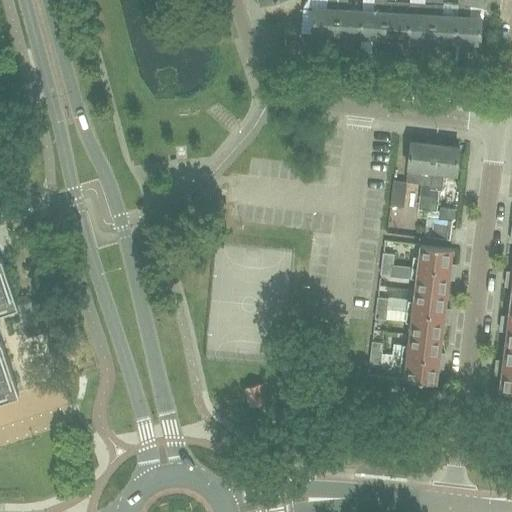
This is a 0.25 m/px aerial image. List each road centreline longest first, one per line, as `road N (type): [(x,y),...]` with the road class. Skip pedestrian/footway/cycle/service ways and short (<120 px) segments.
road 1 (secondary): [(21,0),(150,481)]
road 2 (secondary): [(187,475),(110,181),(75,103),(48,0)]
road 3 (residential): [(444,506),(493,126)]
road 4 (residential): [(493,126),(288,102),(256,70),(237,0)]
road 5 (tertiary): [(229,511),(333,500),(444,506)]
